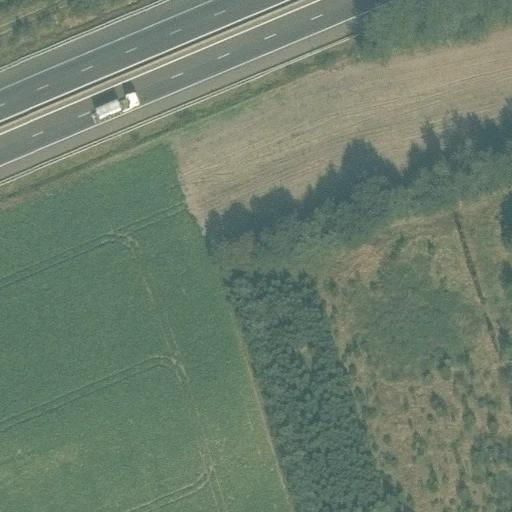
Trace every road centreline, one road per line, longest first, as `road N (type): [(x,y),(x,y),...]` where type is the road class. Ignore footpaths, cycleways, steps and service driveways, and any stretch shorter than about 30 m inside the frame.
road 1 (motorway): [(0,152),(363,0)]
road 2 (motorway): [(256,0),(0,107)]
